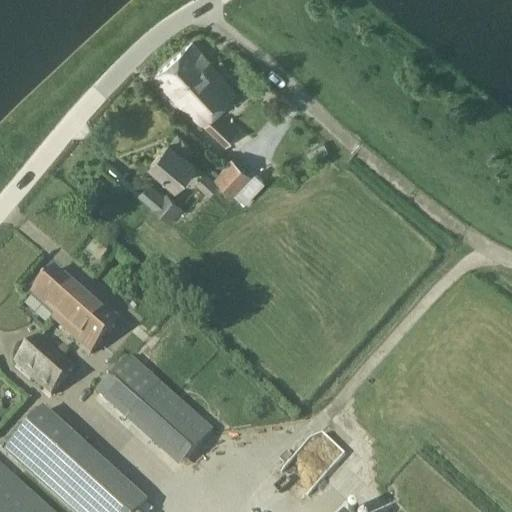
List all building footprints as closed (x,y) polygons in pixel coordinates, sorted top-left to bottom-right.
[(201,126),(217,113),(238,93),(193,40),(152,76),(182,108),(201,126)] [(190,145),(178,134),(171,143),(169,142),(151,163),(177,185),(195,164),(187,156),(192,150),(189,146),(190,145)] [(233,158),(216,177),(233,192),(249,174),(233,158)] [(219,183),(205,171),(195,183),(208,195),(211,191),(225,204),(232,196),(218,184),(219,183)] [(149,181),(138,193),(171,222),(184,207),(167,192),(165,194),(149,181)] [(54,272),(33,297),(57,318),(54,321),(92,355),(120,324),(81,290),(78,293),(54,272)] [(74,372),(38,340),(15,365),(51,397),(74,372)] [(213,432),(131,358),(97,397),(179,470),(213,432)] [(141,511),(147,505),(43,412),(6,454),(70,511),(141,511)] [(49,511),(0,467),(0,511),(49,511)]
